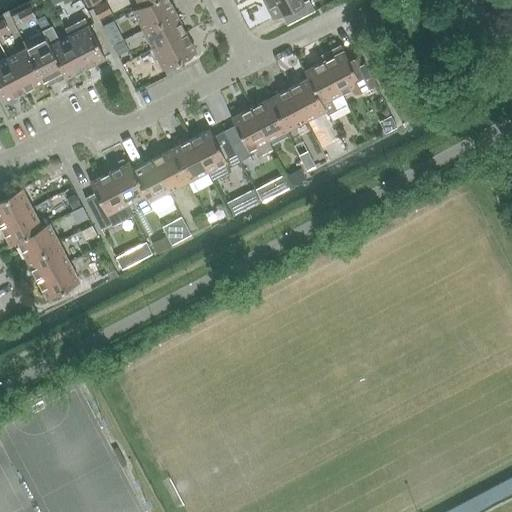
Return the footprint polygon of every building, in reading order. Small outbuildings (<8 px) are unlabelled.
[(176,13),(169,0),(153,0),(141,7),(141,6),(133,10),(144,29),(176,13)] [(302,0),(264,0),(274,18),(282,14),(288,25),(315,10),(309,0),(308,0),(304,3),(302,0)] [(154,49),(186,32),(176,13),(144,29),(154,49)] [(86,68),(69,35),(60,40),(52,26),(50,27),(44,16),(37,20),(43,31),(46,38),(50,45),(63,71),(62,71),(65,77),(66,78),(86,68)] [(69,35),(86,68),(106,58),(89,25),(69,35)] [(186,32),(154,49),(164,68),(196,52),(186,32)] [(50,45),(46,38),(35,44),(31,36),(23,40),(27,48),(44,81),(45,82),(49,85),(57,81),(58,81),(65,77),(62,71),(63,71),(50,45)] [(360,54),(359,55),(349,60),(344,50),(342,45),(330,51),(327,52),(328,54),(325,56),(327,60),(324,61),(341,93),(352,87),(355,93),(373,83),(375,83),(360,54)] [(25,90),(44,81),(27,48),(8,58),(25,90)] [(25,90),(8,58),(0,61),(0,91),(5,101),(5,100),(6,102),(11,104),(18,101),(19,96),(17,94),(25,90)] [(341,93),(324,61),(305,71),(308,78),(309,78),(319,97),(322,103),(323,103),(327,110),(326,110),(328,114),(347,104),(343,97),(341,93)] [(331,120),(328,114),(326,110),(327,110),(323,103),(322,103),(319,97),(309,78),(308,78),(290,87),(307,120),(321,112),(326,123),(331,120)] [(288,130),(307,120),(290,87),(271,97),(288,130)] [(268,140),(288,130),(271,97),(251,107),(268,140)] [(273,148),(268,140),(251,107),(232,118),(235,125),(225,130),(241,161),(258,152),(260,155),(273,148)] [(241,161),(225,130),(214,136),(210,129),(191,139),(207,171),(218,166),(221,171),(241,161)] [(188,181),(207,171),(191,139),(171,149),(188,181)] [(169,191),(188,181),(171,149),(152,159),(169,191)] [(113,170),(110,171),(127,204),(136,199),(143,214),(153,209),(153,208),(133,169),(134,168),(130,161),(127,163),(126,160),(123,159),(117,162),(116,165),(117,168),(113,170)] [(169,191),(152,159),(134,168),(133,169),(153,208),(153,209),(154,210),(173,199),(169,191)] [(132,214),(127,204),(110,171),(90,181),(96,192),(85,197),(101,228),(111,223),(111,224),(132,214)] [(0,224),(33,208),(22,188),(0,199),(0,224)] [(200,230),(217,222),(210,207),(193,215),(200,230)] [(43,227),(42,226),(33,208),(0,224),(10,244),(17,240),(43,227)] [(157,249),(184,240),(177,220),(150,230),(157,249)] [(27,259),(60,242),(49,223),(42,226),(43,227),(17,240),(27,259)] [(80,229),(87,241),(99,235),(91,223),(80,229)] [(37,278),(69,261),(60,242),(27,259),(37,278)] [(69,261),(37,278),(47,298),(80,281),(69,261)]
